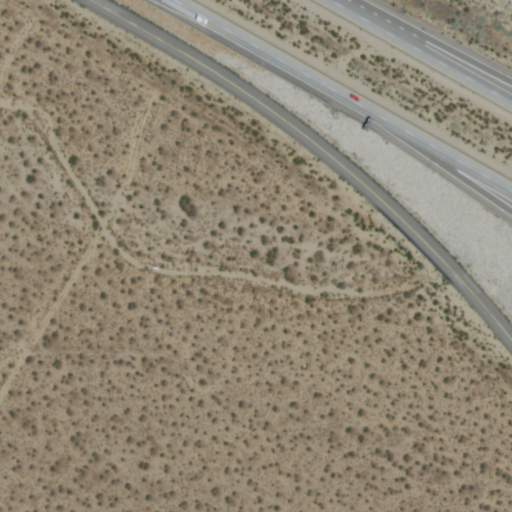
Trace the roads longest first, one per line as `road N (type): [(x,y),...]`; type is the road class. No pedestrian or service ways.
road 1 (residential): [(89,0),(275,114),(362,184),(462,282)]
road 2 (motorway): [(186,0),(511,182)]
road 3 (motorway): [(511,103),(328,0)]
road 4 (motorway): [(410,125),(511,205)]
